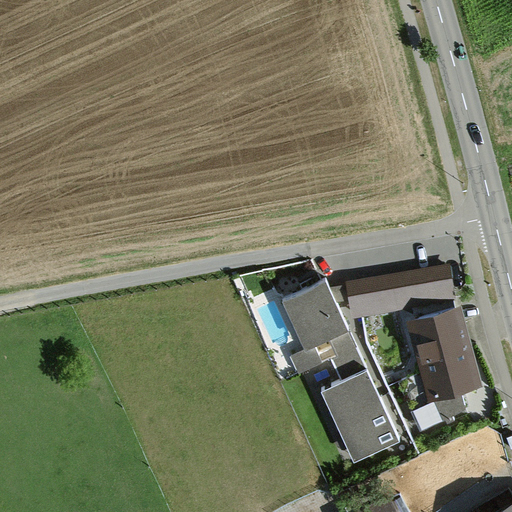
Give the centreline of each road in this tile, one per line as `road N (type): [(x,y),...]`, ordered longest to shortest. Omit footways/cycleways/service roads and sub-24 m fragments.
road 1 (tertiary): [(511,304),(429,0)]
road 2 (track): [(305,249),(0,303)]
